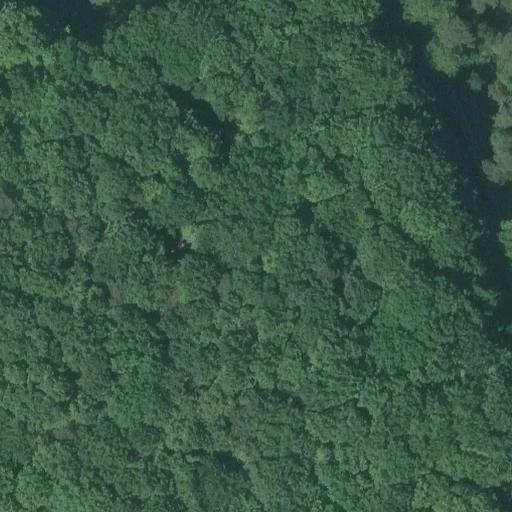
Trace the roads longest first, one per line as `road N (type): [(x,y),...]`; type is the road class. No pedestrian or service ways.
road 1 (track): [(387,0),(511,294)]
road 2 (track): [(206,0),(0,88)]
